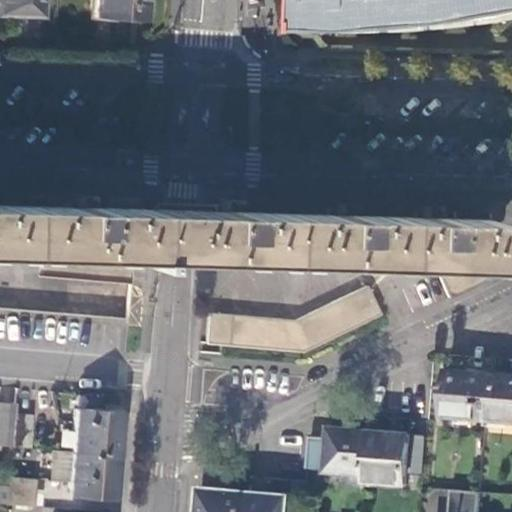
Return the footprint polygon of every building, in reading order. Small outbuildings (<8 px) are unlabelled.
[(0,0),(0,14),(39,15),(39,0),(0,0)] [(141,16),(142,0),(92,0),(92,14),(141,16)] [(324,34),(325,14),(324,0),(306,0),(314,34),(319,34),(324,34)] [(511,0),(324,0),(325,14),(324,34),(325,37),(353,37),(363,36),(386,36),(415,35),(444,33),(493,26),(511,23),(511,0)] [(64,197),(65,204),(98,205),(97,194),(80,194),(79,199),(70,199),(70,197),(64,197)] [(212,201),(211,210),(243,211),(243,198),(228,198),(228,205),(218,204),(217,202),(212,201)] [(433,263),(449,295),(485,277),(488,218),(446,216),(412,215),(359,213),(327,213),(243,211),(211,210),(98,205),(65,204),(0,201),(0,252),(11,253),(11,250),(138,254),(137,261),(148,262),(148,254),(271,258),(271,261),(355,263),(355,261),(433,263)] [(327,205),(327,213),(359,213),(360,202),(342,201),(342,207),(333,207),(333,205),(327,205)] [(412,215),(446,216),(446,206),(428,205),(428,210),(418,209),(418,208),(412,207),(412,215)] [(231,343),(303,349),(380,311),(368,285),(296,318),(234,314),(231,343)] [(231,343),(234,314),(211,311),(208,341),(231,343)] [(488,419),(492,371),(472,369),(448,367),(444,415),(488,419)] [(511,372),(511,373),(492,371),(488,419),(511,420),(511,372)] [(0,443),(11,444),(14,402),(0,401),(0,443)] [(70,449),(115,452),(117,435),(119,410),(74,406),(70,449)] [(15,411),(12,444),(28,445),(30,412),(15,411)] [(329,435),(327,466),(326,472),(349,474),(348,482),(366,483),(367,479),(371,429),(347,428),(329,426),(329,435)] [(371,429),(367,479),(410,483),(411,471),(413,443),(414,433),(393,431),(371,429)] [(327,466),(329,435),(313,434),(311,465),(327,466)] [(428,444),(413,443),(411,471),(425,473),(428,444)] [(113,479),(115,452),(70,449),(66,491),(112,495),(113,479)] [(34,476),(8,475),(7,485),(6,501),(32,503),(34,476)] [(249,511),(251,490),(203,486),(200,511),(249,511)] [(479,511),(482,490),(453,487),(450,511),(479,511)] [(275,492),(251,490),(249,511),(291,511),(293,493),(275,492)]
